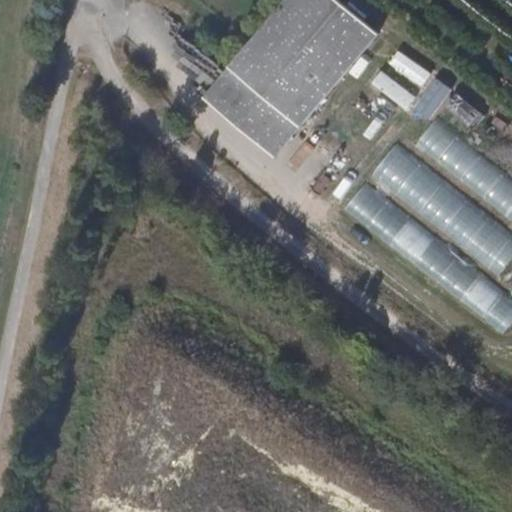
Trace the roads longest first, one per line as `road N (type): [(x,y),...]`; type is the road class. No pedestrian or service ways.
road 1 (track): [(511,408),(391,325),(184,140),(97,36),(86,0)]
road 2 (track): [(0,374),(75,0)]
